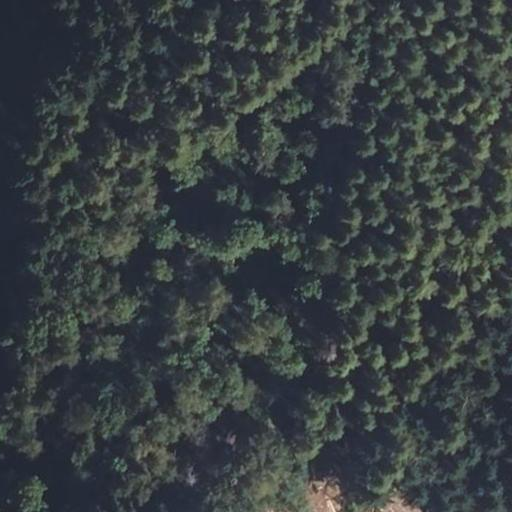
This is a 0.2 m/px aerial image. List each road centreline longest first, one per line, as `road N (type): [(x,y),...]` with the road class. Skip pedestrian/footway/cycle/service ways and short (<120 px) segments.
road 1 (track): [(211,511),(280,419),(316,308),(363,0)]
road 2 (track): [(239,511),(308,480),(364,481),(462,511)]
